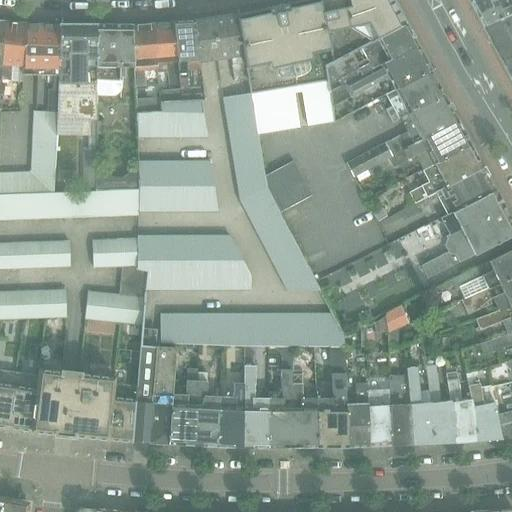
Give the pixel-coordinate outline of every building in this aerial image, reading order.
[(237,15),(236,15),(244,59),(247,81),(249,93),(250,93),(252,108),(255,122),(257,134),(299,127),(292,87),(300,85),(307,126),(332,121),(333,123),(334,123),(335,122),(331,93),(326,67),(405,25),(405,24),(392,0),(305,0),(304,0),(303,0),(302,0),(302,1),(290,3),(287,4),(269,8),(266,8),(266,9),(254,11),(251,12),(239,15),(239,14),(237,15)] [(511,0),(473,0),(488,25),(511,15),(511,0)] [(236,15),(210,19),(195,21),(199,60),(216,59),(229,57),(233,83),(247,81),(244,59),(236,15)] [(511,15),(488,25),(506,61),(511,57),(511,15)] [(203,99),(199,60),(195,21),(174,22),(180,91),(169,91),(159,92),(159,99),(159,101),(203,99)] [(26,25),(5,22),(1,79),(11,80),(11,81),(22,82),(23,74),(26,25)] [(180,91),(174,22),(154,24),(158,74),(159,73),(168,73),(169,91),(180,91)] [(158,74),(154,24),(132,26),(134,69),(135,86),(159,86),(159,73),(158,74)] [(53,91),(58,91),(60,25),(26,25),(23,74),(37,75),(37,76),(53,76),(53,91)] [(97,25),(60,25),(58,91),(57,113),(57,115),(57,126),(56,130),(56,138),(55,150),(55,162),(54,169),(68,170),(69,147),(85,147),(83,192),(87,192),(95,192),(95,171),(95,96),(97,25)] [(132,26),(97,25),(95,96),(112,96),(114,96),(116,95),(118,94),(120,92),(121,90),(122,89),(122,88),(122,77),(125,77),(125,69),(134,69),(132,26)] [(417,47),(405,25),(326,67),(331,93),(343,86),(417,47)] [(430,71),(417,47),(343,86),(349,97),(380,81),(385,90),(392,86),(394,90),(430,71)] [(444,95),(430,71),(394,90),(385,95),(392,107),(386,110),(393,123),(401,118),(444,95)] [(225,113),(252,108),(250,93),(222,98),(225,113)] [(401,118),(415,143),(457,121),(444,95),(401,118)] [(136,100),(136,113),(150,113),(160,112),(160,102),(159,101),(159,99),(136,100)] [(193,101),(194,137),(207,137),(201,100),(193,101)] [(162,137),(179,137),(178,101),(160,102),(160,112),(162,112),(162,137)] [(179,137),(194,137),(193,101),(178,101),(179,137)] [(227,127),(255,123),(252,108),(225,113),(227,127)] [(33,112),(33,125),(57,126),(57,115),(57,113),(33,112)] [(150,137),(162,137),(162,112),(160,112),(150,113),(150,137)] [(138,138),(150,137),(150,113),(136,113),(138,138)] [(470,146),(457,121),(415,143),(406,148),(388,158),(393,167),(415,156),(416,157),(423,170),(470,146)] [(257,137),(257,134),(255,123),(227,127),(230,141),(257,137)] [(57,126),(33,125),(32,137),(56,138),(57,126)] [(406,148),(400,136),(347,164),(353,177),(388,158),(406,148)] [(56,138),(32,137),(31,149),(55,150),(56,138)] [(232,156),(260,151),(257,137),(230,141),(232,156)] [(482,167),(470,146),(423,170),(428,182),(409,193),(415,203),(419,201),(427,197),(434,193),(482,167)] [(55,150),(31,149),(31,161),(55,162),(55,150)] [(235,170),(262,165),(260,151),(232,156),(235,170)] [(55,162),(31,161),(30,172),(33,172),(33,175),(54,176),(54,169),(55,162)] [(150,187),(150,161),(139,161),(139,171),(140,187),(150,187)] [(162,186),(162,161),(150,161),(150,187),(162,186)] [(174,186),(174,161),(162,161),(162,186),(174,186)] [(186,186),(186,161),(174,161),(174,186),(186,186)] [(198,186),(198,161),(186,161),(186,186),(198,186)] [(198,186),(213,186),(210,161),(198,161),(198,186)] [(293,161),(264,177),(264,179),(266,187),(271,198),(277,209),(279,213),(311,196),(293,161)] [(264,179),(264,177),(262,165),(235,170),(237,184),(264,179)] [(494,191),(482,167),(434,193),(427,197),(430,202),(438,198),(447,215),(494,191)] [(112,175),(106,170),(95,171),(95,192),(99,192),(112,191),(124,191),(138,190),(138,187),(138,171),(130,171),(126,175),(120,177),(112,175)] [(20,195),(19,172),(7,172),(8,195),(13,195),(20,195)] [(33,172),(30,172),(19,172),(20,195),(25,194),(37,194),(50,193),(53,193),(54,176),(33,175),(33,172)] [(237,184),(240,201),(266,187),(264,179),(237,184)] [(150,212),(162,212),(162,186),(150,187),(150,212)] [(162,212),(174,212),(174,186),(162,186),(162,212)] [(174,212),(186,212),(186,186),(174,186),(174,212)] [(186,212),(198,212),(198,186),(186,186),(186,212)] [(198,186),(198,212),(217,211),(213,186),(198,186)] [(138,212),(150,212),(150,187),(140,187),(140,190),(138,190),(138,212)] [(245,212),(271,198),(266,187),(240,201),(245,212)] [(138,212),(138,190),(124,191),(125,216),(138,215),(138,212)] [(113,216),(112,191),(99,192),(100,216),(113,216)] [(125,216),(124,191),(112,191),(113,216),(125,216)] [(511,235),(511,224),(494,191),(447,215),(440,218),(450,236),(445,239),(447,241),(445,245),(449,253),(422,265),(428,278),(511,235)] [(88,217),(87,192),(83,192),(75,193),(75,217),(88,217)] [(100,216),(99,192),(95,192),(87,192),(88,217),(100,216)] [(51,218),(50,193),(37,194),(38,219),(51,218)] [(63,218),(62,193),(53,193),(50,193),(51,218),(63,218)] [(75,217),(75,193),(62,193),(63,218),(75,217)] [(26,219),(25,194),(20,195),(13,195),(13,220),(26,219)] [(38,219),(37,194),(25,194),(26,219),(38,219)] [(13,220),(13,195),(8,195),(0,195),(1,220),(13,220)] [(245,212),(251,222),(277,209),(271,198),(245,212)] [(256,233),(283,219),(279,213),(277,209),(251,222),(256,233)] [(262,244),(288,230),(283,219),(256,233),(262,244)] [(262,244),(269,256),(295,243),(289,231),(288,230),(262,244)] [(150,261),(150,236),(137,236),(137,239),(137,261),(150,261)] [(162,261),(162,236),(150,236),(150,261),(160,261),(162,261)] [(174,261),(174,236),(162,236),(162,261),(172,261),(174,261)] [(186,261),(186,236),(174,236),(174,261),(184,261),(186,261)] [(198,261),(198,236),(186,236),(186,261),(196,261),(198,261)] [(210,261),(210,236),(198,236),(198,261),(208,261),(210,261)] [(221,261),(221,236),(210,236),(210,261),(220,261),(221,261)] [(232,261),(242,261),(229,236),(221,236),(221,261),(232,261)] [(137,239),(122,240),(123,266),(136,265),(137,239)] [(108,267),(107,240),(92,241),(93,267),(108,267)] [(123,266),(122,240),(107,240),(108,267),(122,266),(123,266)] [(45,267),(44,242),(31,243),(32,268),(45,267)] [(57,267),(56,242),(44,242),(45,267),(57,267)] [(70,266),(69,242),(56,242),(57,267),(70,266)] [(20,268),(19,243),(7,244),(7,268),(20,268)] [(32,268),(31,243),(19,243),(20,268),(32,268)] [(269,256),(275,269),(302,255),(301,254),(295,243),(269,256)] [(511,278),(511,248),(443,285),(435,288),(437,294),(453,286),(455,290),(475,280),(483,277),(489,289),(511,278)] [(275,269),(281,280),(307,266),(302,255),(275,269)] [(145,290),(160,290),(160,261),(150,261),(137,261),(137,265),(136,269),(147,272),(145,286),(145,290)] [(160,290),(172,290),(172,261),(162,261),(160,261),(160,290)] [(172,290),(184,290),(184,261),(174,261),(172,261),(172,290)] [(184,290),(196,290),(196,261),(186,261),(184,261),(184,290)] [(196,290),(208,290),(208,261),(198,261),(196,261),(196,290)] [(208,290),(220,290),(220,261),(210,261),(208,261),(208,290)] [(220,290),(232,290),(232,261),(221,261),(220,261),(220,290)] [(232,261),(232,290),(251,290),(251,276),(242,261),(232,261)] [(136,269),(136,265),(123,266),(122,266),(120,283),(145,286),(147,272),(136,269)] [(320,290),(316,282),(307,266),(281,280),(286,290),(318,290),(320,290)] [(511,305),(511,278),(489,289),(462,301),(468,314),(495,303),(498,311),(511,305)] [(145,286),(120,283),(119,296),(124,296),(121,323),(142,325),(144,295),(145,290),(145,286)] [(66,317),(65,290),(43,291),(44,318),(66,317)] [(44,318),(43,291),(22,292),(23,319),(44,318)] [(23,319),(22,292),(0,293),(1,319),(23,319)] [(103,294),(87,292),(85,319),(100,320),(103,294)] [(119,296),(103,294),(100,320),(121,323),(124,296),(119,296)] [(383,312),(388,332),(398,328),(407,325),(408,324),(400,305),(383,312)] [(511,331),(511,305),(498,311),(486,316),(476,319),(480,330),(502,321),(507,333),(511,331)] [(160,344),(174,345),(174,314),(160,314),(160,344)] [(175,345),(188,346),(188,314),(174,314),(174,345),(175,345)] [(196,346),(202,346),(202,314),(188,314),(188,346),(196,346)] [(202,346),(216,347),(216,314),(202,314),(202,346)] [(223,347),(230,347),(230,314),(216,314),(216,347),(223,347)] [(230,347),(244,347),(244,314),(230,314),(230,347)] [(244,347),(256,347),(256,314),(244,314),(244,347)] [(256,347),(268,347),(268,314),(256,314),(256,347)] [(276,347),(280,347),(280,314),(268,314),(268,347),(276,347)] [(280,347),(292,347),(292,314),(280,314),(280,347)] [(293,347),(304,347),(304,314),(292,314),(292,347),(293,347)] [(315,347),(318,347),(325,347),(345,346),(345,339),(318,339),(318,314),(304,314),(304,347),(315,347)] [(318,339),(345,339),(345,335),(333,314),(331,314),(318,314),(318,339)] [(367,325),(366,325),(363,326),(345,335),(345,339),(345,346),(345,348),(366,346),(366,338),(367,325)] [(398,348),(398,328),(388,332),(388,352),(398,348)] [(511,331),(507,333),(480,344),(483,354),(511,344),(511,331)] [(132,442),(148,443),(169,444),(173,396),(173,395),(172,395),(175,349),(155,347),(140,345),(137,387),(132,442)] [(346,379),(345,348),(345,346),(315,347),(315,355),(331,355),(331,399),(317,399),(317,447),(347,447),(346,404),(346,379)] [(293,370),(293,347),(292,347),(280,347),(276,347),(276,349),(282,356),(281,393),(268,393),(268,399),(268,447),(293,447),(293,370)] [(438,380),(436,365),(425,366),(427,381),(429,391),(436,443),(458,442),(450,400),(441,401),(438,380)] [(245,366),(244,385),(243,447),(268,447),(268,399),(254,398),(256,367),(245,366)] [(420,392),(417,367),(406,368),(406,376),(408,376),(414,444),(436,443),(429,391),(420,392)] [(15,373),(0,370),(0,426),(7,427),(15,373)] [(38,376),(15,373),(7,427),(32,431),(39,370),(38,370),(38,376)] [(74,435),(107,439),(113,378),(80,374),(61,372),(39,370),(32,431),(54,433),(54,434),(56,434),(73,436),(74,435)] [(304,370),(293,370),(293,447),(317,447),(317,399),(304,399),(304,370)] [(481,388),(476,371),(465,374),(470,399),(471,399),(480,440),(503,438),(500,424),(497,414),(495,402),(491,386),(481,388)] [(408,376),(406,376),(389,376),(389,389),(392,445),(414,444),(408,376)] [(114,378),(113,378),(107,439),(132,442),(137,387),(113,384),(114,378)] [(356,404),(346,404),(347,447),(370,446),(368,378),(365,378),(365,384),(355,385),(356,404)] [(370,378),(368,378),(370,446),(392,445),(389,389),(370,390),(370,378)] [(458,379),(447,380),(450,400),(458,442),(480,440),(471,399),(470,399),(462,399),(458,379)] [(173,395),(173,396),(169,444),(193,445),(197,383),(187,382),(186,396),(173,395)] [(207,383),(197,383),(193,445),(218,446),(220,398),(220,397),(206,396),(207,383)] [(234,399),(220,398),(218,446),(243,447),(244,385),(234,385),(234,399)] [(511,411),(497,414),(500,424),(511,421),(511,411)] [(511,421),(500,424),(503,438),(511,437),(511,421)] [(0,511),(28,511),(29,506),(26,503),(0,498),(0,500),(0,511)]
